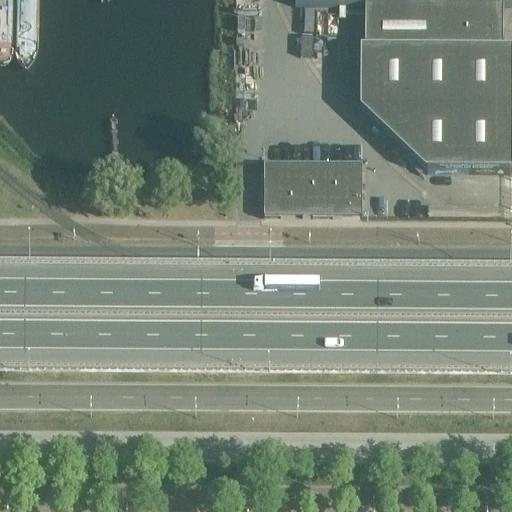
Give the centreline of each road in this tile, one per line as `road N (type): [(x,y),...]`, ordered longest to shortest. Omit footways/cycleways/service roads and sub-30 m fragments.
road 1 (motorway): [(0,341),(511,345)]
road 2 (motorway): [(511,303),(0,300)]
road 3 (secondary): [(511,405),(0,403)]
road 4 (secondary): [(0,446),(511,448)]
road 5 (unclassified): [(511,262),(0,262)]
